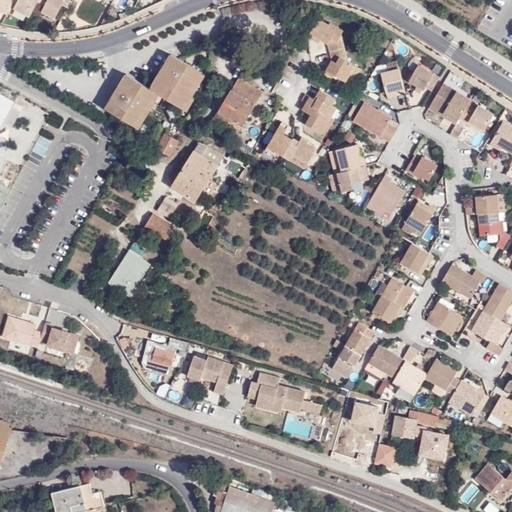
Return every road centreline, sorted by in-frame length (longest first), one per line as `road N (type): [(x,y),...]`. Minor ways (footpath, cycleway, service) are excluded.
road 1 (residential): [(76,300),(155,400),(408,487),(456,511)]
road 2 (residential): [(76,300),(259,339),(305,258)]
road 3 (tertiary): [(211,0),(80,48),(0,46)]
road 4 (unclassified): [(0,487),(89,465),(131,464),(177,480),(195,511)]
road 5 (residential): [(392,158),(413,120),(453,144),(463,244)]
road 6 (tertiary): [(511,89),(355,0)]
road 7 (residential): [(423,338),(406,327),(463,244)]
